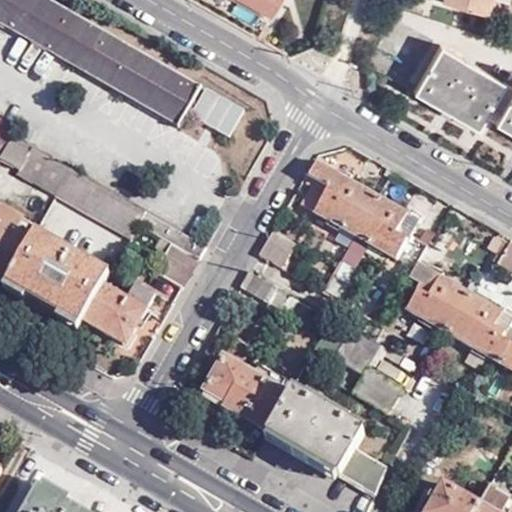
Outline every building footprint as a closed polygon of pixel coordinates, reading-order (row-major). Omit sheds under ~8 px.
[(0,0),(0,17),(184,127),(205,89),(55,0),(0,0)] [(245,0),(270,15),(278,0),(245,0)] [(443,0),(442,4),(487,16),(491,0),(443,0)] [(511,129),(511,85),(440,44),(413,90),(479,128),(486,114),(511,129)] [(195,116),(233,138),(249,112),(210,89),(195,116)] [(0,142),(9,148),(14,139),(16,136),(18,130),(0,119),(0,142)] [(56,197),(58,194),(71,172),(14,139),(9,148),(2,161),(20,171),(19,175),(35,184),(56,197)] [(339,174),(316,161),(306,178),(312,181),(310,185),(314,187),(305,204),(345,227),(357,234),(398,258),(407,243),(409,238),(398,232),(408,215),(378,198),(349,181),(339,200),(328,193),(339,174)] [(58,194),(134,236),(140,226),(147,214),(71,172),(58,194)] [(52,205),(56,197),(35,184),(31,191),(52,205)] [(2,203),(0,205),(0,219),(14,228),(22,215),(2,203)] [(140,226),(173,245),(201,260),(208,248),(147,214),(140,226)] [(13,274),(33,239),(14,228),(0,219),(0,277),(8,282),(13,274)] [(359,236),(345,227),(336,242),(350,251),(359,236)] [(81,325),(84,320),(105,284),(119,260),(110,255),(101,269),(37,232),(33,239),(13,274),(8,282),(81,325)] [(275,232),(261,256),(282,269),(297,245),(275,232)] [(511,240),(499,263),(511,271),(511,240)] [(185,288),(201,260),(173,245),(157,273),(185,288)] [(418,293),(429,300),(440,281),(415,267),(407,281),(421,289),(418,293)] [(270,303),(279,289),(272,285),(251,272),(250,272),(242,287),(269,302),(270,303)] [(429,300),(418,293),(407,311),(511,371),(511,348),(488,334),(499,315),(440,281),(429,300)] [(128,297),(105,284),(84,320),(128,345),(156,295),(137,283),(128,297)] [(266,308),(278,315),(290,296),(279,289),(270,303),(269,302),(266,308)] [(370,369),(383,347),(352,331),(335,360),(363,377),(353,394),(387,415),(403,388),(370,369)] [(235,340),(225,357),(242,367),(252,351),(235,340)] [(332,356),(320,348),(311,363),(324,371),(332,356)] [(217,404),(224,409),(247,370),(242,367),(225,357),(202,395),(217,404)] [(268,383),(247,370),(224,409),(246,421),(268,383)] [(246,421),(267,433),(289,395),(268,383),(246,421)] [(293,388),(289,395),(267,433),(372,493),(388,468),(339,441),(350,422),(293,388)] [(213,411),(217,404),(202,395),(198,401),(213,411)] [(427,511),(474,511),(479,504),(444,484),(427,511)] [(479,504),(493,511),(504,511),(508,506),(511,501),(496,493),(497,491),(489,486),(485,492),(479,504)] [(75,511),(37,491),(25,511),(75,511)]
